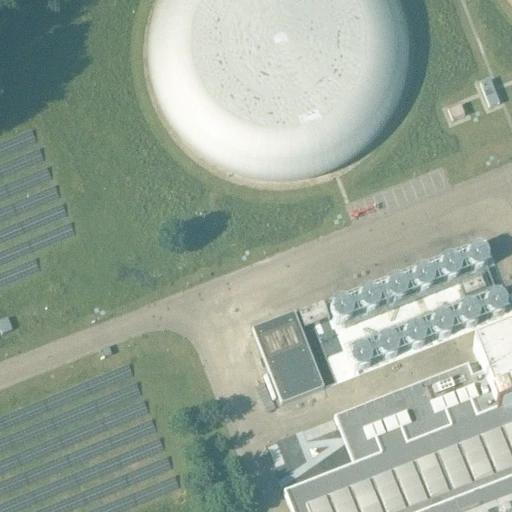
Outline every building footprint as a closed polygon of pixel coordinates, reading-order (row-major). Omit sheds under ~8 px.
[(395,0),(162,0),(151,35),(151,80),(167,122),(197,156),(232,176),(272,185),(313,180),(350,164),(381,136),(401,101),(409,60),(404,20),(395,0)] [(479,86),(488,110),(499,106),(489,82),(479,86)] [(464,118),(460,107),(447,112),(451,123),(464,118)] [(480,278),(459,287),(464,300),(485,291),(480,278)] [(322,305),(297,315),(303,332),(329,322),(322,305)] [(323,391),(294,315),(251,332),(280,408),(323,391)] [(511,511),(511,335),(473,351),(482,376),(472,380),(467,369),(333,421),(351,468),(282,495),(288,511),(511,511)]
